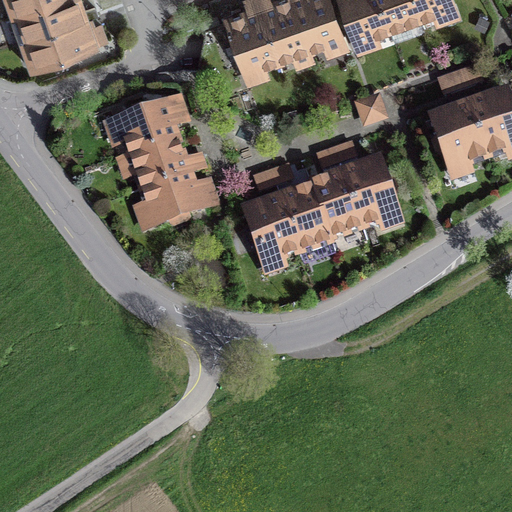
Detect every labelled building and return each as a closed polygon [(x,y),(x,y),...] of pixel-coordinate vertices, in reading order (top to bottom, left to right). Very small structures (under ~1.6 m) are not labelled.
[(14,0),(20,14),(59,0),(14,0)] [(29,40),(85,20),(78,0),(59,0),(20,14),(29,40)] [(278,58),(257,0),(245,0),(250,13),(229,21),(246,69),(278,58)] [(257,0),(278,58),(308,48),(291,0),(285,0),(272,5),(269,0),(257,0)] [(291,0),(308,48),(340,37),(326,0),(291,0)] [(389,27),(379,0),(343,0),(357,38),(389,27)] [(379,0),(389,27),(419,16),(413,0),(379,0)] [(413,0),(419,16),(451,5),(449,0),(413,0)] [(85,20),(29,40),(38,66),(95,47),(85,20)] [(477,67),(439,80),(445,96),(483,83),(477,67)] [(511,110),(511,111),(505,94),(469,107),(487,157),(511,148),(511,110)] [(380,99),(357,107),(364,128),(388,120),(380,99)] [(131,157),(175,141),(169,125),(173,124),(166,105),(150,111),(149,107),(144,106),(134,109),(132,113),(134,117),(119,123),(131,157)] [(438,152),(444,153),(446,153),(452,169),(487,157),(469,107),(434,119),(440,136),(438,136),(434,142),(438,152)] [(143,189),(187,174),(175,141),(131,157),(143,189)] [(351,144),(335,150),(340,164),(356,158),(351,144)] [(323,170),(340,164),(335,150),(318,156),(323,170)] [(345,176),(362,226),(396,214),(379,165),(345,176)] [(288,166),(271,172),(277,187),(293,181),(288,166)] [(259,193),(277,187),(271,172),(254,177),(259,193)] [(187,174),(143,189),(155,224),(170,218),(171,222),(176,224),(186,221),(187,216),(185,213),(203,207),(196,188),(193,189),(187,174)] [(362,226),(345,176),(313,188),(313,190),(330,237),(362,226)] [(281,201),(299,251),(331,240),(330,237),(313,190),(281,201)] [(299,251),(281,201),(247,212),(265,263),(299,251)]
